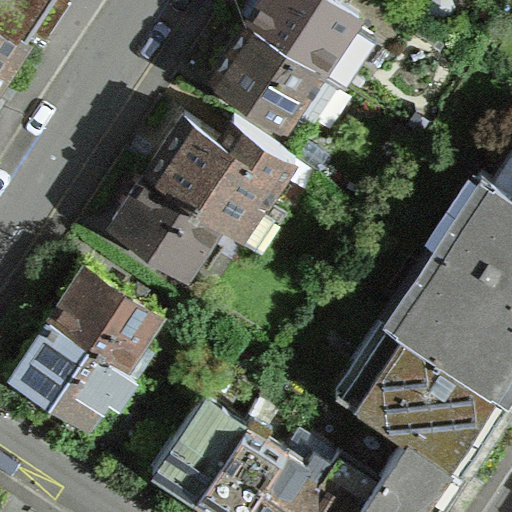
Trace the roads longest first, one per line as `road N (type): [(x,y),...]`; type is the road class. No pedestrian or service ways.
road 1 (residential): [(145,0),(0,218)]
road 2 (residential): [(107,511),(0,440)]
